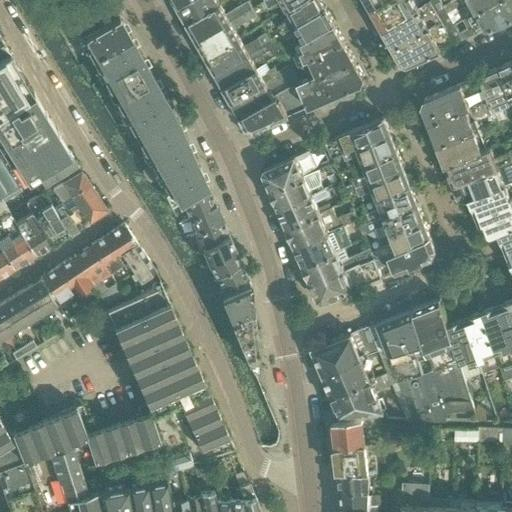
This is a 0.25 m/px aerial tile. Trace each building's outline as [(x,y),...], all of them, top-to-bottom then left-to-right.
[(81,36),(80,36),(119,15),(118,14),(117,15),(109,0),(99,0),(69,16),(81,36)] [(181,0),(176,3),(186,20),(219,2),(218,0),(181,0)] [(186,20),(196,38),(252,7),(248,0),(247,0),(225,13),(219,2),(186,20)] [(280,0),(282,0),(286,8),(299,0),(264,0),(261,2),(264,9),(280,0)] [(279,24),(282,31),(325,7),(321,0),(299,0),(286,8),(292,17),(279,24)] [(367,0),(372,9),(387,0),(367,0)] [(387,0),(372,9),(383,28),(432,0),(387,0)] [(432,0),(383,28),(393,46),(449,12),(444,3),(442,0),(432,0)] [(455,24),(462,20),(455,8),(450,0),(449,0),(444,3),(449,12),(455,24)] [(462,20),(455,24),(463,38),(511,16),(511,0),(497,0),(471,15),(462,20)] [(462,0),(462,1),(471,15),(497,0),(462,0)] [(196,38),(206,55),(239,37),(234,27),(256,15),(252,7),(196,38)] [(299,31),(304,39),(334,22),(325,7),(282,31),(284,35),(286,39),(299,31)] [(449,12),(393,46),(401,60),(401,61),(408,63),(408,62),(463,38),(455,24),(449,12)] [(87,48),(93,58),(131,37),(130,35),(119,15),(80,36),(81,37),(84,36),(91,46),(88,47),(87,48)] [(299,62),(303,60),(345,41),(334,22),(304,39),(295,44),(299,51),(295,52),(299,62)] [(206,55),(214,71),(270,40),(265,32),(257,36),(258,38),(244,45),(239,37),(206,55)] [(0,54),(8,49),(0,35),(0,54)] [(102,66),(107,76),(142,56),(141,56),(135,44),(131,37),(93,58),(98,68),(102,66)] [(214,71),(223,86),(256,67),(252,60),(269,50),(271,53),(280,48),(271,42),(270,40),(214,71)] [(312,64),(316,72),(318,79),(356,62),(345,41),(303,60),(305,67),(312,64)] [(0,54),(0,110),(33,91),(21,72),(21,71),(19,69),(10,52),(9,50),(8,49),(0,54)] [(113,86),(119,97),(154,78),(154,77),(153,77),(147,65),(142,56),(107,76),(105,77),(104,77),(110,88),(113,86)] [(511,100),(511,60),(499,66),(511,100)] [(297,80),(298,82),(307,106),(361,83),(362,83),(364,75),(356,62),(318,79),(316,72),(297,80)] [(223,86),(232,101),(265,82),(279,75),(275,67),(270,70),(266,63),(257,68),(256,67),(223,86)] [(492,108),(511,100),(499,66),(478,75),(488,97),(492,108)] [(265,82),(232,101),(239,115),(273,96),(269,90),(286,80),(290,87),(298,82),(297,80),(292,68),(279,75),(265,82)] [(470,105),(488,97),(478,75),(461,83),(470,105)] [(125,107),(131,117),(166,98),(165,98),(158,86),(159,86),(154,78),(119,97),(117,98),(115,98),(122,109),(125,107)] [(298,82),(290,87),(273,96),(239,115),(246,127),(253,130),(253,129),(307,106),(298,82)] [(452,111),(470,105),(461,83),(444,90),(452,111)] [(429,120),(452,111),(444,90),(425,98),(422,104),(429,120)] [(0,194),(18,183),(29,176),(69,150),(68,149),(33,91),(0,110),(0,194)] [(437,142),(478,127),(475,119),(486,115),(489,123),(497,120),(492,108),(488,97),(470,105),(452,111),(429,120),(434,134),(437,142)] [(137,128),(143,138),(177,119),(177,118),(177,119),(170,107),(166,98),(131,117),(128,119),(128,118),(127,119),(133,130),(137,128)] [(332,156),(342,152),(390,131),(384,116),(325,142),(332,156)] [(149,148),(154,159),(187,141),(187,140),(181,128),(177,119),(143,138),(140,140),(140,139),(139,140),(145,150),(149,148)] [(486,147),(478,127),(437,142),(446,164),(486,147)] [(359,154),(363,163),(397,150),(390,131),(342,152),(345,160),(359,154)] [(160,170),(165,180),(197,163),(197,162),(196,162),(191,150),(191,149),(187,141),(154,159),(152,160),(151,161),(156,172),(160,170)] [(486,147),(446,164),(453,183),(497,166),(497,165),(510,160),(511,159),(511,149),(507,152),(495,156),(491,145),(486,147)] [(309,149),(295,155),(265,168),(263,173),(270,189),(318,169),(309,149)] [(77,164),(69,150),(29,176),(37,189),(44,184),(44,185),(64,173),(77,164)] [(353,179),(356,187),(404,168),(397,150),(363,163),(366,173),(353,179)] [(511,159),(510,160),(497,165),(497,166),(453,183),(460,201),(469,198),(506,183),(511,181),(511,159)] [(176,203),(182,199),(207,185),(197,163),(165,180),(163,182),(163,181),(161,182),(167,193),(171,191),(176,203)] [(373,189),(376,199),(411,185),(404,168),(356,187),(359,195),(373,189)] [(59,191),(50,196),(51,198),(49,199),(71,231),(106,207),(80,169),(54,184),(59,191)] [(270,189),(286,227),(320,212),(316,202),(331,196),(327,186),(323,188),(319,169),(318,169),(270,189)] [(511,181),(506,183),(469,198),(474,211),(475,211),(477,216),(491,211),(491,212),(502,208),(500,204),(510,200),(511,203),(511,202),(511,181)] [(0,216),(9,211),(3,201),(21,190),(18,183),(0,194),(0,216)] [(184,203),(190,217),(215,204),(207,185),(182,199),(184,203)] [(367,213),(369,221),(369,222),(417,202),(411,185),(376,199),(380,208),(367,213)] [(25,202),(30,211),(36,220),(52,244),(71,231),(49,199),(51,198),(50,196),(45,190),(25,202)] [(511,202),(511,203),(510,200),(500,204),(502,208),(491,212),(491,211),(477,216),(480,223),(484,222),(488,232),(489,233),(489,234),(490,234),(491,234),(492,234),(498,231),(511,226),(511,202)] [(386,224),(390,234),(424,220),(417,202),(369,222),(369,221),(360,224),(363,232),(386,224)] [(190,217),(196,232),(221,219),(215,204),(190,217)] [(286,227),(294,245),(344,224),(357,218),(354,210),(337,217),(333,206),(320,212),(286,227)] [(9,211),(0,216),(0,221),(24,261),(35,254),(19,230),(14,221),(9,211)] [(30,211),(14,221),(19,230),(35,254),(52,244),(36,220),(30,211)] [(196,232),(202,247),(228,233),(221,219),(196,232)] [(371,251),(374,258),(375,260),(431,237),(424,220),(390,234),(393,243),(371,251)] [(0,221),(0,233),(2,237),(0,237),(0,244),(15,267),(24,261),(0,221)] [(123,222),(107,233),(121,253),(136,242),(123,222)] [(294,245),(303,264),(337,250),(344,247),(352,243),(347,233),(344,224),(294,245)] [(511,226),(498,231),(505,249),(511,246),(511,226)] [(107,233),(90,244),(109,273),(123,264),(124,263),(120,254),(121,253),(107,233)] [(207,259),(209,263),(235,250),(228,233),(202,247),(207,259)] [(431,237),(375,260),(378,268),(391,262),(395,272),(431,258),(435,248),(431,237)] [(136,242),(121,253),(120,254),(124,263),(123,264),(125,266),(127,270),(146,256),(136,242)] [(0,244),(0,276),(15,267),(0,244)] [(109,273),(90,244),(73,255),(92,284),(101,297),(106,304),(123,292),(116,282),(106,288),(102,281),(111,275),(109,273)] [(303,264),(311,283),(374,258),(371,251),(370,248),(348,257),(344,247),(337,250),(303,264)] [(209,263),(216,276),(241,264),(235,250),(209,263)] [(73,255),(57,266),(76,294),(92,284),(73,255)] [(127,270),(129,274),(136,284),(156,270),(146,256),(127,270)] [(374,258),(311,283),(317,298),(322,301),(322,300),(352,289),(382,277),(378,268),(375,260),(374,258)] [(218,290),(222,298),(251,286),(247,278),(241,264),(216,276),(222,289),(218,290)] [(57,266),(40,278),(58,304),(59,305),(76,294),(57,266)] [(40,278),(25,287),(41,315),(58,304),(40,278)] [(161,284),(134,296),(141,312),(169,300),(161,284)] [(222,298),(231,320),(253,311),(251,286),(222,298)] [(25,287),(10,296),(27,323),(41,315),(25,287)] [(10,296),(0,302),(0,310),(13,332),(27,323),(10,296)] [(106,309),(113,325),(141,312),(134,296),(106,309)] [(106,304),(101,297),(90,305),(94,312),(106,304)] [(436,380),(416,387),(397,394),(407,418),(479,421),(475,409),(474,404),(465,377),(462,367),(448,324),(440,297),(439,297),(439,298),(427,303),(427,302),(426,302),(426,303),(415,308),(414,307),(413,308),(436,380)] [(511,298),(499,304),(511,345),(511,298)] [(141,312),(148,328),(175,316),(169,300),(141,312)] [(511,376),(511,345),(499,304),(482,311),(499,366),(505,379),(511,376)] [(392,317),(416,387),(436,380),(413,308),(408,309),(409,310),(393,316),(393,315),(392,316),(392,317)] [(0,310),(0,340),(13,332),(0,310)] [(253,311),(231,320),(253,373),(258,371),(253,311)] [(465,317),(483,370),(483,372),(499,366),(482,311),(465,317)] [(113,325),(121,341),(148,328),(141,312),(113,325)] [(68,320),(71,324),(73,327),(83,320),(78,313),(68,320)] [(148,328),(158,351),(186,338),(175,316),(148,328)] [(393,384),(397,394),(416,387),(392,317),(377,322),(376,322),(369,325),(368,325),(379,350),(388,371),(393,384)] [(448,324),(462,367),(465,377),(472,374),(474,376),(477,373),(477,372),(483,370),(465,317),(448,324)] [(61,322),(51,329),(54,335),(64,328),(61,322)] [(322,371),(362,357),(379,350),(368,325),(351,332),(346,334),(312,347),(322,371)] [(121,341),(130,363),(158,351),(148,328),(121,341)] [(54,335),(51,329),(40,335),(44,341),(54,335)] [(162,360),(168,374),(196,362),(190,348),(186,338),(158,351),(162,360)] [(32,340),(22,346),(25,352),(36,346),(32,340)] [(25,352),(22,346),(12,353),(15,358),(25,352)] [(135,372),(141,385),(168,374),(162,360),(158,351),(130,363),(135,372)] [(322,371),(331,392),(374,376),(373,374),(370,375),(362,357),(322,371)] [(178,389),(183,397),(207,386),(196,362),(168,374),(175,390),(178,389)] [(374,376),(331,392),(341,414),(374,411),(385,410),(376,391),(393,384),(388,371),(374,376)] [(141,385),(152,410),(153,410),(153,411),(183,397),(178,389),(175,390),(168,374),(141,385)] [(150,410),(131,416),(131,417),(132,417),(142,444),(159,439),(164,455),(165,457),(187,450),(193,467),(207,461),(235,449),(207,386),(183,397),(153,411),(153,410),(152,410),(150,411),(150,410)] [(479,421),(487,421),(486,416),(486,411),(486,408),(482,406),(479,403),(477,402),(475,409),(479,421)] [(43,418),(57,449),(72,444),(76,456),(89,450),(94,449),(85,430),(75,405),(43,418)] [(131,416),(117,420),(119,426),(127,449),(142,444),(132,417),(131,417),(131,416)] [(0,469),(18,462),(57,449),(43,418),(8,432),(0,419),(0,469)] [(332,421),(335,445),(366,443),(365,434),(373,433),(371,418),(362,419),(362,418),(342,420),(332,421)] [(117,420),(85,430),(94,449),(89,450),(93,460),(127,449),(119,426),(117,420)] [(441,426),(431,426),(431,435),(441,436),(441,426)] [(503,442),(511,442),(511,428),(503,428),(503,442)] [(378,461),(392,461),(393,438),(378,437),(378,461)] [(337,462),(338,471),(369,472),(377,471),(374,442),(366,443),(335,445),(335,452),(334,454),(335,461),(337,462)] [(0,482),(10,511),(104,511),(95,478),(84,481),(76,456),(72,444),(57,449),(18,462),(0,469),(0,482)] [(164,455),(158,457),(166,477),(171,488),(173,511),(189,511),(187,493),(184,493),(183,489),(186,488),(182,474),(194,469),(193,467),(187,450),(165,457),(164,455)] [(208,465),(208,466),(210,473),(222,469),(220,461),(208,465)] [(210,473),(208,466),(208,465),(195,469),(198,477),(210,473)] [(338,471),(340,488),(369,489),(370,475),(369,472),(338,471)] [(104,511),(173,511),(171,488),(166,477),(115,487),(112,472),(95,478),(104,511)] [(241,498),(245,511),(260,511),(254,496),(248,482),(238,486),(239,489),(242,498),(241,498)] [(428,511),(429,496),(429,482),(403,482),(401,511),(428,511)] [(342,506),(347,506),(369,508),(369,489),(340,488),(342,506)] [(200,492),(203,511),(218,511),(214,489),(199,489),(200,492)] [(214,489),(218,511),(232,511),(229,498),(217,498),(214,489)] [(229,498),(232,511),(245,511),(241,498),(242,498),(239,489),(234,490),(236,498),(229,498)] [(187,493),(189,511),(203,511),(200,492),(187,493)] [(452,511),(453,497),(429,496),(428,511),(452,511)] [(476,511),(477,497),(453,496),(453,497),(452,511),(476,511)] [(501,511),(502,505),(502,497),(477,496),(477,497),(476,511),(501,511)]
